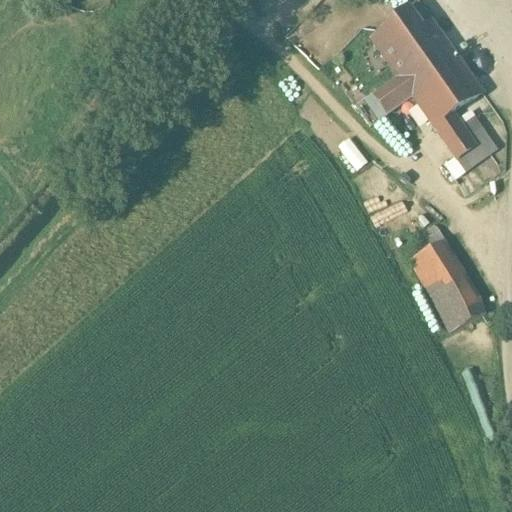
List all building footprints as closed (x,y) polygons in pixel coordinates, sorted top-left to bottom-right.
[(422,29),(407,12),(354,57),(374,83),(388,71),(397,83),(373,100),(386,119),(410,101),(433,131),(452,118),(482,96),(430,23),(422,29)] [(474,148),(452,118),(433,131),(455,162),(474,148)] [(353,143),(341,148),(352,172),(363,167),(353,143)] [(436,229),(415,240),(424,256),(445,245),(436,229)] [(486,318),(445,245),(424,256),(409,265),(451,338),(486,318)]
